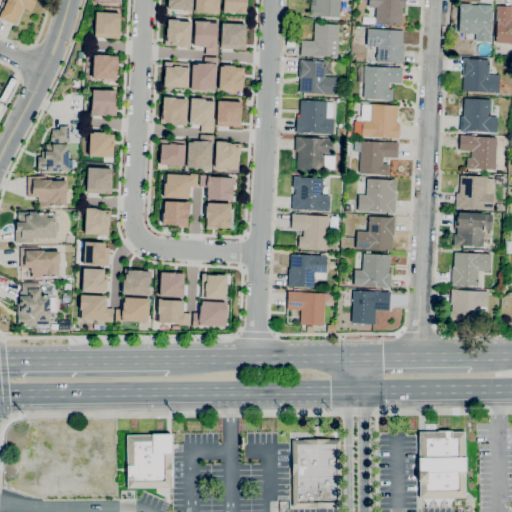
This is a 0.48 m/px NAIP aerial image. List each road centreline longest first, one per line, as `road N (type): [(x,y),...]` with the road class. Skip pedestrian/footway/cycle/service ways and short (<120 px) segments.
road 1 (residential): [(144,0),(132,217),(145,244),(260,253)]
road 2 (residential): [(272,0),(256,359)]
road 3 (residential): [(433,0),(417,357)]
road 4 (primary): [(0,393),(355,390)]
road 5 (primary): [(355,357),(170,359)]
road 6 (tertiary): [(68,0),(0,162)]
road 7 (primary): [(170,359),(0,360)]
road 8 (primary): [(355,390),(511,388)]
